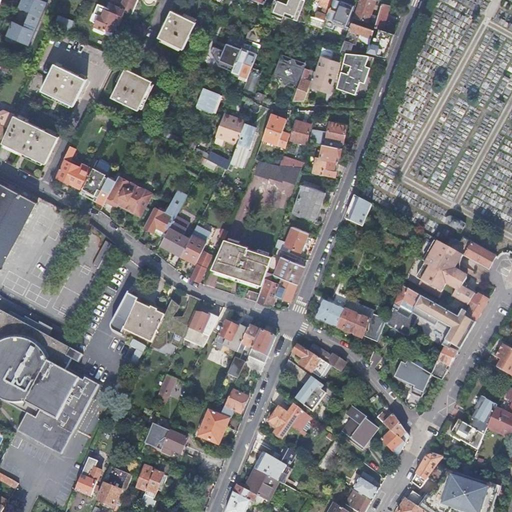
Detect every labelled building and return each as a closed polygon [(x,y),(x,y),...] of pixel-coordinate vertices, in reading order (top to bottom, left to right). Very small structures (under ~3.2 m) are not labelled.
[(47,1),(43,0),(19,0),(17,7),(29,12),(23,26),(12,21),(6,36),(30,45),(47,1)] [(124,11),(132,14),(138,0),(124,0),(120,9),(124,11)] [(273,0),(269,12),(297,22),(304,0),(273,0)] [(312,0),(307,15),(324,22),(325,20),(332,0),(312,0)] [(335,0),(332,0),(325,20),(345,28),(352,7),(335,0)] [(373,1),(369,0),(358,0),(352,19),(360,22),(358,26),(373,32),(374,30),(374,27),(377,19),(372,18),(370,24),(367,23),(370,14),(369,13),(373,1)] [(395,3),(388,0),(382,0),(377,19),(374,27),(391,33),(392,29),(389,28),(391,22),(385,19),(390,9),(392,10),(395,3)] [(119,24),(124,11),(120,9),(119,11),(111,7),(109,11),(98,5),(94,14),(98,16),(94,26),(105,31),(106,29),(113,32),(117,23),(119,24)] [(158,38),(168,43),(182,50),(195,23),(181,16),(171,11),(158,38)] [(56,18),(53,26),(67,33),(71,24),(56,18)] [(351,23),(341,52),(346,53),(348,53),(351,44),(355,45),(360,33),(371,38),(373,32),(358,26),(351,23)] [(367,52),(386,57),(394,35),(391,33),(374,27),(374,30),(379,32),(378,38),(375,37),(373,44),(370,43),(367,52)] [(250,32),(248,40),(253,41),(260,43),(262,39),(256,35),(253,31),(253,30),(250,32)] [(262,39),(260,43),(263,44),(266,38),(256,35),(262,39)] [(251,46),(243,42),(241,47),(249,50),(251,46)] [(241,47),(232,71),(241,74),(249,50),(241,47)] [(249,50),(241,74),(248,77),(257,53),(249,50)] [(348,53),(346,53),(336,88),(354,95),(359,82),(364,84),(370,68),(368,68),(373,57),(370,56),(367,56),(359,54),(348,53)] [(273,79),(297,89),(305,69),(307,64),(283,55),(273,79)] [(257,56),(246,90),(254,93),(267,59),(257,56)] [(314,73),(311,82),(308,89),(326,95),(332,79),(333,79),(338,64),(321,58),(316,73),(314,73)] [(45,78),(32,72),(22,94),(33,99),(36,90),(63,102),(72,105),(84,78),(74,75),(51,65),(45,78)] [(126,68),(112,96),(139,109),(154,81),(126,68)] [(297,89),(293,99),(304,101),(308,89),(311,82),(307,80),(310,71),(305,69),(297,89)] [(204,89),(197,105),(212,111),(218,94),(204,89)] [(13,115),(0,108),(0,129),(2,126),(7,128),(12,117),(13,115)] [(236,119),(225,115),(217,135),(225,138),(225,140),(237,144),(245,123),(246,120),(237,117),(236,119)] [(287,120),(271,115),(266,131),(263,139),(286,147),(289,139),(290,134),(283,131),(287,120)] [(7,128),(0,144),(21,155),(37,162),(45,165),(57,138),(49,134),(12,117),(7,128)] [(292,131),(295,120),(289,119),(286,130),(292,131)] [(296,122),(291,141),(305,145),(310,126),(296,122)] [(232,158),(230,162),(244,167),(258,129),(245,123),(232,158)] [(342,144),(347,127),(330,123),(327,133),(312,129),(309,142),(311,143),(315,144),(323,145),(340,149),(341,144),(342,144)] [(318,151),(316,158),(335,161),(336,156),(339,157),(341,149),(340,149),(323,145),(322,152),(318,151)] [(67,152),(54,178),(80,190),(91,170),(95,163),(91,161),(87,169),(78,165),(76,169),(66,164),(71,154),(67,152)] [(209,153),(206,160),(225,170),(227,170),(229,163),(227,162),(209,153)] [(280,166),(280,167),(300,172),(301,172),(303,163),(283,157),(280,166)] [(335,161),(316,158),(313,174),(334,178),(335,171),(332,170),(335,161)] [(254,174),(268,181),(269,179),(273,181),(282,185),(283,182),(295,188),(300,172),(280,167),(260,161),(255,172),(254,174)] [(92,171),(91,170),(80,190),(85,192),(93,196),(95,198),(106,178),(103,177),(104,175),(93,169),(92,171)] [(129,180),(119,174),(115,182),(104,203),(115,209),(116,207),(118,204),(124,207),(125,209),(128,211),(130,211),(132,212),(135,205),(143,209),(150,195),(141,190),(140,187),(135,184),(132,185),(128,183),(129,180)] [(94,201),(102,205),(104,203),(115,182),(107,178),(106,178),(95,198),(94,201)] [(314,222),(319,207),(324,193),(302,185),(297,199),(292,214),(314,222)] [(0,267),(2,268),(35,204),(0,187),(0,267)] [(355,196),(345,219),(363,229),(363,228),(366,222),(373,206),(355,196)] [(118,204),(116,207),(138,219),(143,209),(135,205),(132,212),(130,211),(128,211),(125,209),(124,207),(118,204)] [(152,211),(143,228),(153,233),(156,228),(166,234),(169,229),(174,219),(153,208),(152,211)] [(345,219),(342,227),(360,236),(363,229),(345,219)] [(366,222),(363,228),(367,230),(367,232),(380,239),(381,237),(384,231),(366,222)] [(156,228),(153,233),(164,239),(166,234),(156,228)] [(285,245),(277,241),(275,248),(283,252),(284,247),(300,253),(308,234),(292,228),(291,230),(286,228),(283,235),(288,237),(285,245)] [(164,239),(160,246),(180,258),(189,241),(169,229),(166,234),(164,239)] [(398,239),(384,231),(381,237),(395,244),(398,239)] [(189,241),(180,258),(196,265),(206,244),(191,237),(189,241)] [(452,239),(447,247),(460,254),(463,256),(490,271),(496,259),(497,258),(464,239),(462,244),(452,239)] [(90,266),(101,272),(113,246),(103,241),(90,266)] [(224,241),(210,271),(236,280),(261,288),(266,273),(271,259),(247,250),(247,248),(246,248),(224,241)] [(347,266),(356,245),(347,241),(339,262),(347,266)] [(447,247),(438,242),(426,262),(431,265),(419,286),(438,297),(446,284),(457,290),(453,297),(468,306),(471,302),(473,298),(475,294),(463,287),(465,283),(467,280),(469,276),(459,271),(455,269),(453,267),(460,254),(447,247)] [(203,253),(212,257),(216,248),(208,244),(203,253)] [(203,253),(190,280),(199,284),(212,257),(203,253)] [(281,258),(274,276),(297,285),(304,267),(294,263),(295,260),(280,254),(279,257),(281,258)] [(463,256),(460,254),(453,267),(455,269),(463,256)] [(340,282),(346,267),(332,260),(326,275),(331,277),(340,282)] [(261,288),(256,303),(270,308),(274,296),(290,303),(297,285),(274,276),(266,273),(261,288)] [(329,283),(338,287),(340,282),(331,277),(329,283)] [(318,286),(315,293),(332,300),(338,287),(329,283),(326,289),(318,286)] [(463,287),(475,294),(476,292),(474,291),(471,289),(469,287),(467,285),(465,283),(463,287)] [(420,317),(436,327),(437,323),(441,326),(449,313),(428,301),(403,286),(395,303),(420,317)] [(466,316),(476,323),(489,300),(479,294),(476,299),(473,298),(471,302),(473,303),(466,316)] [(124,332),(151,345),(164,317),(156,313),(157,312),(150,309),(150,310),(136,304),(137,301),(127,297),(128,295),(127,295),(110,329),(111,331),(111,333),(112,334),(123,339),(123,338),(121,337),(124,332)] [(195,311),(199,301),(190,297),(186,310),(181,319),(182,319),(190,323),(194,313),(195,311)] [(171,344),(179,348),(187,329),(190,323),(182,319),(181,319),(172,319),(178,310),(179,308),(171,301),(170,304),(164,317),(152,344),(151,345),(150,348),(158,351),(165,344),(166,334),(169,333),(174,335),(171,344)] [(317,319),(337,328),(345,311),(324,302),(317,319)] [(395,303),(387,322),(387,323),(408,335),(420,317),(395,303)] [(345,311),(337,328),(369,342),(369,341),(378,344),(387,323),(387,322),(379,318),(348,304),(345,311)] [(461,350),(476,323),(466,316),(468,313),(463,310),(459,319),(449,313),(441,326),(451,332),(442,347),(444,347),(449,349),(452,345),(461,350)] [(61,457),(90,403),(99,387),(67,369),(71,361),(78,364),(82,356),(64,347),(48,338),(53,331),(39,323),(37,325),(24,318),(23,320),(10,313),(8,316),(0,312),(0,401),(1,402),(26,415),(17,433),(61,457)] [(194,313),(187,329),(208,338),(218,319),(211,316),(210,318),(202,314),(201,316),(194,313)] [(224,322),(215,342),(237,353),(249,329),(240,325),(238,329),(224,322)] [(249,329),(237,353),(236,355),(227,374),(237,378),(238,378),(243,368),(248,357),(251,350),(261,331),(250,326),(249,329)] [(276,337),(261,331),(251,350),(248,357),(265,364),(273,344),(276,337)] [(302,340),(298,346),(307,352),(310,345),(302,340)] [(505,351),(508,346),(503,343),(500,348),(505,351)] [(307,352),(298,346),(294,354),(304,361),(300,366),(311,373),(319,360),(307,352)] [(328,364),(332,358),(312,346),(309,351),(328,364)] [(498,368),(511,375),(511,348),(508,346),(505,351),(500,348),(495,356),(503,360),(498,368)] [(449,349),(444,347),(438,363),(432,375),(442,381),(451,367),(459,353),(449,349)] [(136,369),(143,355),(136,352),(129,366),(136,369)] [(327,365),(340,373),(345,363),(333,356),(332,358),(328,364),(327,365)] [(243,368),(260,376),(265,364),(248,357),(243,368)] [(337,395),(288,360),(284,370),(306,387),(296,401),(313,413),(322,402),(328,407),(337,395)] [(167,376),(164,384),(156,402),(166,406),(178,381),(167,376)] [(489,428),(511,439),(511,436),(511,389),(507,399),(511,401),(511,415),(498,409),(489,428)] [(220,415),(225,418),(226,418),(227,418),(231,410),(240,414),(248,398),(232,391),(223,409),(220,415)] [(489,428),(498,409),(499,406),(484,398),(476,410),(478,411),(473,421),(469,427),(485,436),(489,428)] [(213,404),(210,410),(211,410),(220,415),(223,409),(213,404)] [(302,412),(294,405),(287,414),(279,408),(268,422),(276,429),(273,434),(281,440),(302,412)] [(206,419),(226,429),(230,420),(227,418),(226,418),(225,418),(220,415),(211,410),(210,411),(209,411),(206,419)] [(350,424),(343,433),(363,449),(378,430),(367,421),(366,423),(352,411),(345,420),(350,424)] [(392,432),(405,444),(409,438),(393,416),(389,420),(383,414),(378,419),(392,432)] [(149,419),(144,429),(150,432),(165,439),(171,428),(149,419)] [(206,419),(200,433),(198,438),(219,446),(226,429),(206,419)] [(454,437),(478,451),(485,436),(469,427),(465,424),(462,429),(457,426),(448,421),(441,433),(450,438),(451,435),(454,437)] [(382,442),(397,458),(405,444),(392,432),(382,442)] [(167,440),(163,451),(170,455),(172,452),(181,456),(187,440),(170,433),(167,440)] [(323,447),(329,450),(334,442),(334,441),(329,438),(323,447)] [(322,472),(339,445),(334,442),(329,450),(317,469),(322,472)] [(269,457),(285,467),(288,468),(297,456),(284,447),(278,455),(273,451),(269,457)] [(256,469),(257,470),(274,480),(279,473),(281,474),(285,467),(269,457),(265,454),(256,469)] [(421,490),(424,485),(429,479),(436,467),(438,465),(442,458),(434,455),(426,459),(416,476),(412,483),(421,490)] [(96,462),(88,459),(85,467),(82,472),(80,477),(78,482),(76,487),(74,491),(90,498),(100,473),(93,470),(96,462)] [(145,493),(143,499),(153,502),(168,468),(158,463),(154,472),(144,468),(135,489),(145,493)] [(438,465),(436,467),(429,479),(438,486),(431,497),(429,495),(425,500),(413,492),(407,501),(411,503),(423,511),(454,511),(455,511),(457,511),(491,511),(496,496),(497,496),(501,487),(492,484),(491,485),(453,473),(453,472),(446,470),(446,471),(438,465)] [(131,477),(109,468),(95,500),(113,508),(114,507),(115,505),(118,506),(118,507),(119,508),(131,477)] [(246,491),(256,496),(269,503),(280,483),(274,480),(257,470),(246,491)] [(16,486),(0,476),(0,483),(13,492),(16,486)] [(346,507),(355,511),(365,511),(379,490),(360,479),(353,491),(354,493),(346,507)] [(236,486),(233,494),(253,503),(256,496),(246,491),(238,486),(236,486)] [(248,511),(253,503),(233,494),(225,511),(248,511)] [(56,511),(52,509),(37,499),(30,511),(56,511)] [(423,511),(411,503),(407,501),(399,511),(423,511)]
